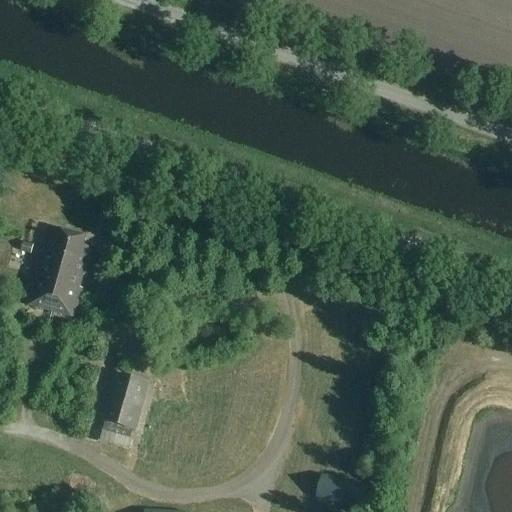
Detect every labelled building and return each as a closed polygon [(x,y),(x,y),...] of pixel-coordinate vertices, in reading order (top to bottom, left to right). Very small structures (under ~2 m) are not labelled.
[(87,278),(95,250),(84,247),(86,239),(51,229),(45,251),(41,249),(25,304),(75,319),(84,290),(78,288),(81,276),(87,278)] [(32,255),(34,246),(24,244),(22,253),(32,255)] [(137,433),(151,385),(115,374),(101,423),(137,433)] [(128,451),(133,433),(104,424),(99,443),(128,451)] [(316,499),(358,511),(360,511),(368,490),(323,476),(316,499)]
